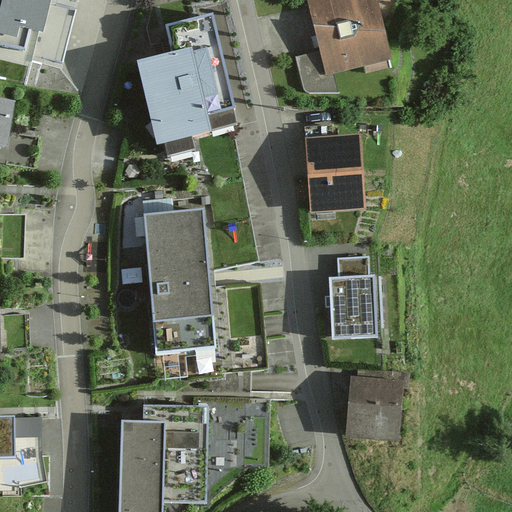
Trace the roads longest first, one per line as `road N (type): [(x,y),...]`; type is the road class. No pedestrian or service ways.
road 1 (residential): [(121,0),(84,142),(85,209),(69,256),(73,511)]
road 2 (residential): [(340,494),(247,0)]
